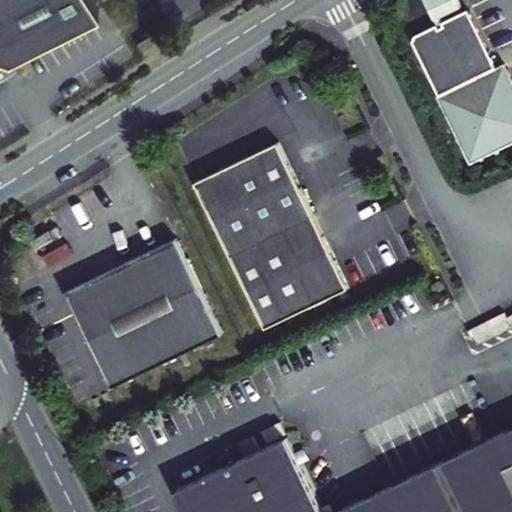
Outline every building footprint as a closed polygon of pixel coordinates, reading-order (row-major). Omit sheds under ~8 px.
[(95,0),(0,0),(0,53),(1,54),(16,57),(101,9),(95,0)] [(412,41),(470,160),(511,140),(511,72),(505,59),(497,63),(470,6),(442,20),(445,25),(440,27),(438,23),(416,33),(412,41)] [(344,294),(276,147),(193,186),(261,332),(344,294)] [(171,237),(62,288),(108,383),(216,332),(171,237)] [(301,436),(194,486),(205,511),(511,511),(511,430),(336,511),(301,436)]
